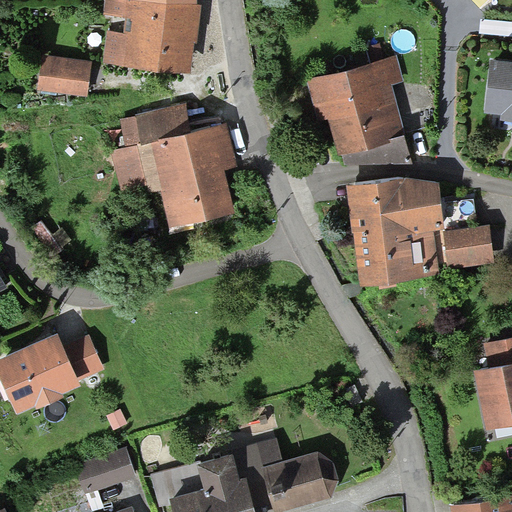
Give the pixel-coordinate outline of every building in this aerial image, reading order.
[(189,0),(108,0),(108,13),(122,13),(122,29),(108,28),(107,57),(123,57),(184,63),(189,0)] [(398,76),(393,55),(310,76),(319,113),(329,110),(338,143),(401,127),(388,79),(398,76)] [(41,56),(38,85),(85,90),(88,61),(41,56)] [(511,61),(491,59),(484,112),(502,115),(502,120),(511,120),(511,61)] [(126,147),(186,135),(180,106),(120,118),(126,147)] [(401,127),(338,143),(342,157),(409,158),(401,127)] [(126,147),(111,150),(119,190),(159,182),(166,220),(227,208),(218,161),(228,159),(222,128),(186,135),(126,147)] [(349,183),(360,274),(435,264),(429,215),(440,214),(437,182),(397,177),(349,183)] [(484,223),(443,227),(447,261),(487,256),(484,223)] [(55,330),(0,354),(0,366),(16,402),(97,365),(84,336),(62,346),(55,330)] [(511,336),(481,343),(485,363),(511,357),(511,336)] [(476,365),(488,421),(511,416),(511,357),(485,363),(476,365)] [(117,409),(105,415),(111,428),(124,422),(117,409)] [(275,436),(241,446),(249,474),(266,469),(276,505),(327,490),(337,473),(332,456),(315,448),(282,458),(275,436)] [(169,492),(174,511),(258,511),(246,467),(241,469),(233,443),(197,453),(205,482),(169,492)] [(123,448),(76,464),(84,488),(131,473),(123,448)] [(511,511),(511,494),(454,506),(454,511),(511,511)]
